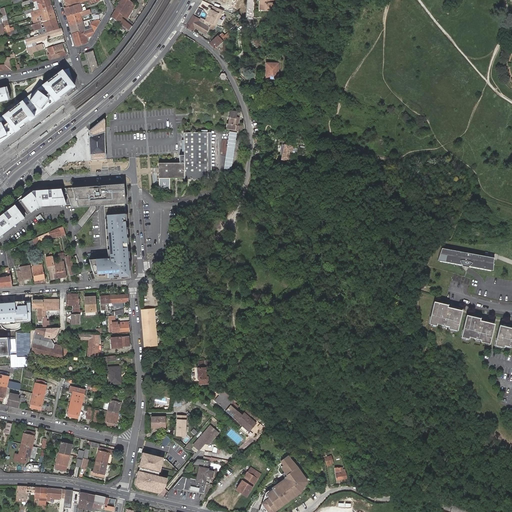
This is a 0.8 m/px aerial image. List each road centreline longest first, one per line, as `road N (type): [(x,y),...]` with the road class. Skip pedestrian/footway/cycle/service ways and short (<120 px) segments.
road 1 (residential): [(175,24),(228,69),(251,131),(248,173),(213,252),(188,341),(172,338),(165,285),(141,279)]
road 2 (primary): [(183,0),(130,73),(0,180)]
road 3 (residential): [(33,160),(48,179),(133,176),(141,279)]
road 4 (primary): [(33,160),(109,100),(175,24)]
road 5 (residential): [(307,511),(343,487),(474,511)]
road 6 (residential): [(132,282),(141,385),(130,453)]
road 7 (residential): [(0,414),(117,440),(130,453)]
road 8 (residential): [(153,0),(91,77),(82,77),(75,60)]
road 9 (residential): [(0,479),(122,494)]
